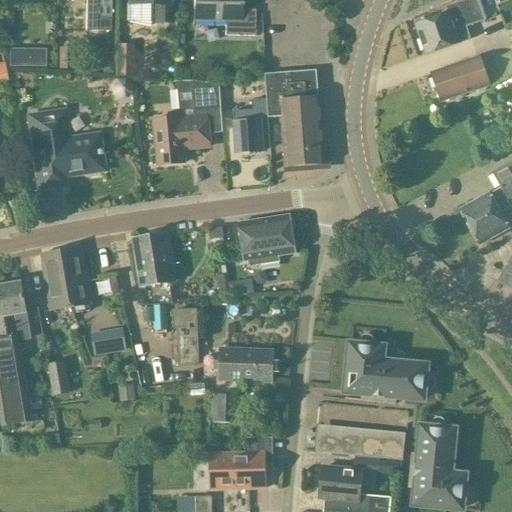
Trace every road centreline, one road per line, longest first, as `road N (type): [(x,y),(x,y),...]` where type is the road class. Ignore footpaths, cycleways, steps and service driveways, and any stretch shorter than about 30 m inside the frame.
road 1 (residential): [(0,248),(329,196)]
road 2 (residential): [(287,511),(303,330),(329,196)]
road 3 (tertiary): [(511,331),(416,267),(385,228),(366,185)]
road 4 (tertiary): [(366,185),(354,141),(355,90),(381,0)]
